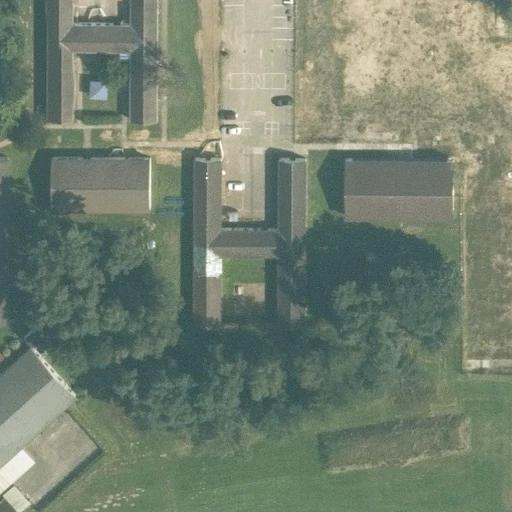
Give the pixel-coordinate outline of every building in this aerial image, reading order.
[(74,0),(46,0),(47,119),(73,119),(73,50),(129,50),(129,119),(157,119),(157,0),(129,0),(130,20),(74,21),(74,0)] [(204,157),(191,157),(192,321),(228,320),(227,256),(270,256),(271,320),(305,320),(304,153),(270,153),(270,223),(221,223),(221,157),(204,157)] [(87,157),(51,157),(50,207),(149,208),(149,158),(87,157)] [(401,164),(351,163),(351,214),(449,215),(450,164),(401,164)] [(31,345),(0,372),(0,464),(22,445),(76,396),(31,345)] [(22,445),(0,464),(0,491),(35,460),(22,445)]
